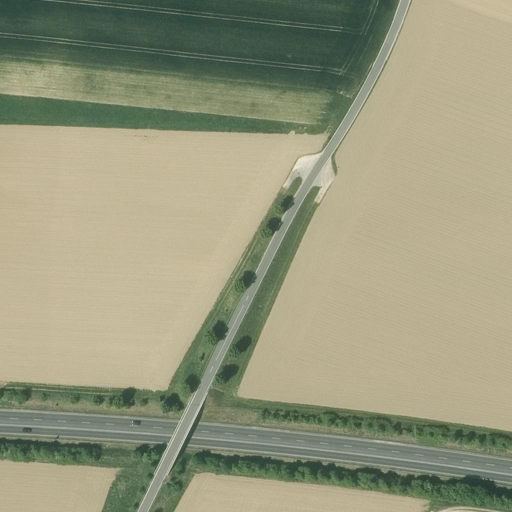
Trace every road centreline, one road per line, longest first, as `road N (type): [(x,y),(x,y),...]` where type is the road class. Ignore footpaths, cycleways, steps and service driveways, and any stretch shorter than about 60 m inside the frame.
road 1 (unclassified): [(406,0),(144,511)]
road 2 (track): [(318,167),(324,187),(239,380),(254,402),(511,438)]
road 3 (trunk): [(511,472),(232,437),(0,422)]
